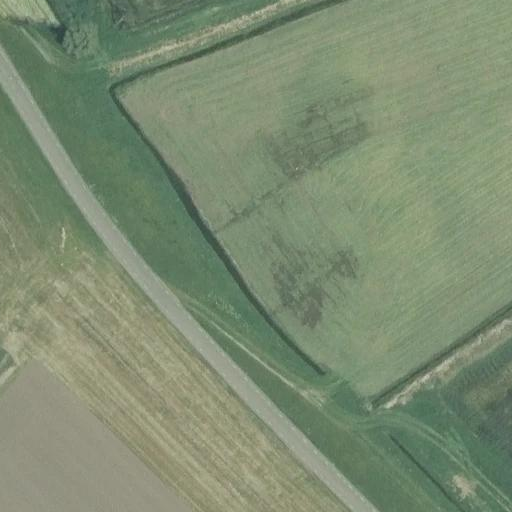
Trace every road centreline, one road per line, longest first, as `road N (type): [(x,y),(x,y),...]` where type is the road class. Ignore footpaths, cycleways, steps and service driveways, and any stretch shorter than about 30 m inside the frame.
road 1 (tertiary): [(362,511),(152,290),(75,190),(0,66)]
road 2 (track): [(276,0),(79,75),(67,73),(2,0)]
